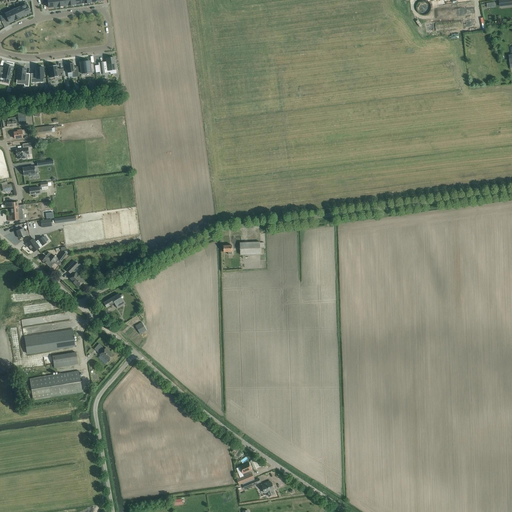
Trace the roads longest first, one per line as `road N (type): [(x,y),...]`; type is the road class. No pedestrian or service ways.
road 1 (residential): [(78,303),(219,230),(511,191)]
road 2 (unclassified): [(349,511),(263,456),(136,353)]
road 3 (residential): [(38,19),(103,11),(109,45),(27,57),(0,50)]
road 4 (unclassified): [(113,511),(97,403),(136,353)]
